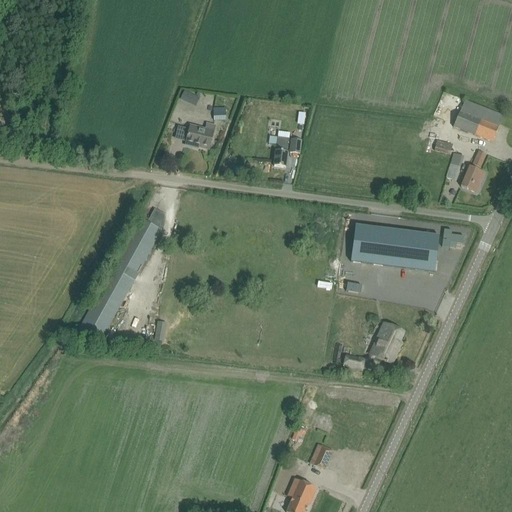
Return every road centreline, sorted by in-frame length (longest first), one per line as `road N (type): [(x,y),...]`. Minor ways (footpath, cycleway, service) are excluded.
road 1 (track): [(0,415),(61,332),(143,176),(0,158)]
road 2 (unclassified): [(495,222),(143,176)]
road 3 (tertiary): [(363,511),(495,222)]
